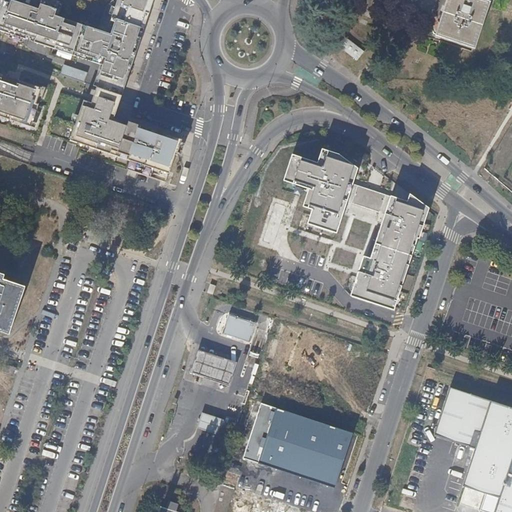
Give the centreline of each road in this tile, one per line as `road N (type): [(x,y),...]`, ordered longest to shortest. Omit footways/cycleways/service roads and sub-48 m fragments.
road 1 (secondary): [(222,69),(215,131),(90,511)]
road 2 (secondary): [(170,348),(224,203),(270,133),(317,116),(397,155)]
road 3 (residential): [(360,511),(462,206)]
road 4 (secondary): [(170,348),(242,103),(265,75)]
road 5 (secondary): [(511,218),(285,45)]
road 6 (secondary): [(115,511),(170,348)]
road 7 (secondary): [(273,70),(348,112),(397,155)]
road 8 (unknown): [(200,387),(234,393),(256,348),(242,333),(199,330)]
road 9 (unknown): [(511,297),(468,284),(457,309),(457,317),(511,336)]
